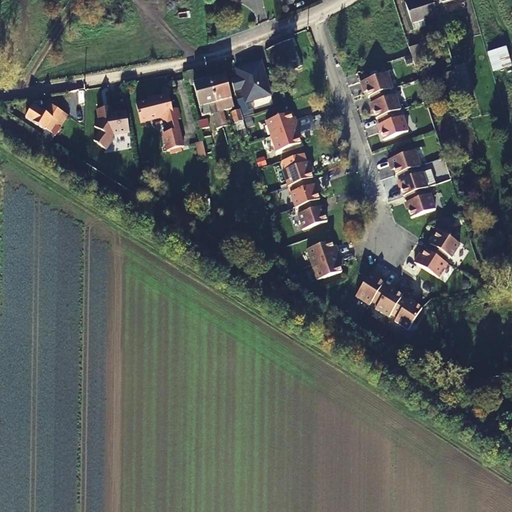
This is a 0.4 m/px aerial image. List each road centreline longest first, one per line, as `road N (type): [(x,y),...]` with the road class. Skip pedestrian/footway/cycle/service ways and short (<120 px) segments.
road 1 (track): [(0,148),(511,481)]
road 2 (residential): [(341,0),(313,19),(179,65),(0,94)]
